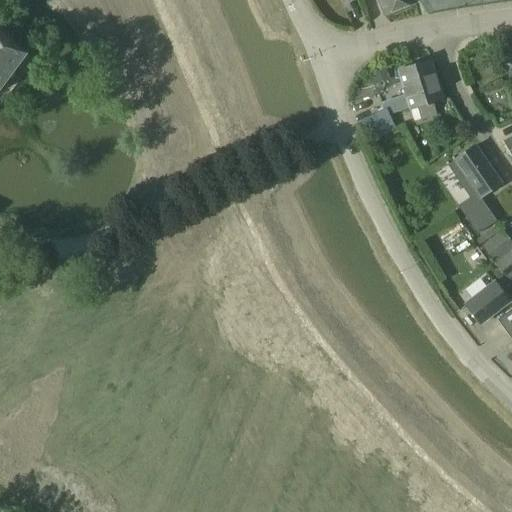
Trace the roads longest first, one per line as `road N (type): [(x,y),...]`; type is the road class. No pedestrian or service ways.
road 1 (residential): [(315,58),(374,202),(435,312),(511,402)]
road 2 (residential): [(511,178),(473,119),(438,30)]
road 3 (residential): [(438,30),(315,58)]
